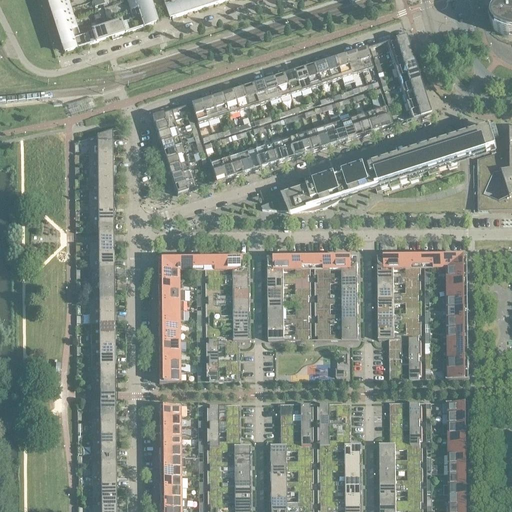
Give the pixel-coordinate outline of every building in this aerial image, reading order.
[(71,10),(69,0),(49,7),(52,16),(71,10)] [(150,5),(148,1),(147,0),(132,0),(127,2),(130,11),(150,5)] [(180,17),(174,0),(163,0),(170,20),(180,17)] [(186,0),(174,0),(180,17),(191,14),(186,0)] [(201,10),(197,0),(186,0),(191,14),(201,10)] [(211,7),(208,0),(197,0),(201,10),(211,7)] [(152,14),(151,8),(150,5),(130,11),(133,20),(152,14)] [(511,5),(509,6),(507,7),(505,8),(502,9),(500,10),(498,11),(497,12),(494,14),(493,15),(492,16),(491,17),(491,18),(491,19),(490,20),(490,22),(490,23),(490,24),(491,25),(491,26),(491,27),(492,28),(492,29),(493,30),(494,31),(496,32),(498,34),(500,35),(503,36),(506,37),(510,38),(511,38),(511,5)] [(74,19),(71,10),(52,16),(55,25),(74,19)] [(156,25),(155,22),(152,14),(133,20),(131,21),(134,32),(156,25)] [(77,28),(74,19),(55,25),(58,34),(77,28)] [(86,47),(134,32),(131,21),(83,36),(86,47)] [(80,37),(77,28),(58,34),(61,43),(80,37)] [(86,47),(83,36),(80,37),(61,43),(64,54),(86,47)] [(409,47),(406,38),(386,44),(389,53),(409,47)] [(411,55),(409,47),(389,53),(392,62),(411,55)] [(373,70),(367,51),(367,50),(356,54),(362,73),(373,70)] [(362,73),(356,54),(346,57),(352,77),(362,73)] [(414,64),(411,55),(392,62),(395,70),(414,64)] [(352,77),(346,57),(336,60),(342,80),(352,77)] [(342,80),(336,60),(325,64),(331,83),(342,80)] [(331,83),(325,64),(315,67),(321,86),(331,83)] [(417,73),(414,64),(395,70),(398,79),(417,73)] [(321,86),(315,67),(305,70),(311,90),(321,86)] [(311,90),(305,70),(294,74),(301,93),(311,90)] [(420,81),(417,73),(398,79),(400,87),(420,81)] [(301,93),(294,74),(284,77),(290,96),(301,93)] [(290,96),(284,77),(274,80),(280,100),(290,96)] [(280,100),(274,80),(264,84),(270,103),(280,100)] [(422,90),(420,81),(400,87),(403,96),(422,90)] [(270,103),(264,84),(253,87),(260,106),(270,103)] [(260,106),(253,87),(243,90),(249,110),(260,106)] [(249,110),(243,90),(233,93),(239,113),(249,110)] [(425,98),(422,90),(403,96),(406,105),(425,98)] [(239,113),(233,93),(222,97),(229,116),(239,113)] [(229,116),(222,97),(212,100),(218,119),(229,116)] [(428,107),(425,98),(406,105),(409,113),(428,107)] [(218,119),(212,100),(202,103),(208,123),(218,119)] [(208,123),(202,103),(191,107),(197,126),(208,123)] [(431,116),(428,107),(409,113),(411,122),(431,116)] [(392,128),(386,109),(375,112),(381,132),(392,128)] [(381,132),(375,112),(366,115),(373,135),(381,132)] [(174,122),(172,113),(152,119),(155,128),(174,122)] [(373,135),(366,115),(358,118),(364,137),(373,135)] [(364,137),(358,118),(349,121),(355,140),(364,137)] [(355,140),(349,121),(341,123),(347,143),(355,140)] [(177,131),(174,122),(155,128),(158,137),(177,131)] [(347,143),(341,123),(332,126),(338,146),(347,143)] [(338,146),(332,126),(323,129),(330,148),(338,146)] [(330,148),(323,129),(315,132),(321,151),(330,148)] [(458,163),(497,151),(492,135),(495,134),(498,133),(497,130),(491,132),(491,130),(432,149),(440,175),(460,168),(458,163)] [(511,130),(511,131),(511,130),(510,130),(510,151),(478,161),(479,162),(478,162),(478,177),(479,214),(489,214),(511,213),(511,130)] [(180,139),(177,131),(158,137),(160,145),(180,139)] [(113,157),(112,132),(97,137),(97,145),(88,145),(89,157),(113,157)] [(321,151),(315,132),(306,134),(313,154),(321,151)] [(313,154),(306,134),(298,137),(304,157),(313,154)] [(304,157),(298,137),(289,140),(295,159),(304,157)] [(183,148),(180,139),(160,145),(163,154),(183,148)] [(295,159),(289,140),(281,143),(287,162),(295,159)] [(287,162),(281,143),(272,145),(278,165),(287,162)] [(278,165),(272,145),(263,148),(270,168),(278,165)] [(185,156),(183,148),(163,154),(166,163),(185,156)] [(270,168),(263,148),(255,151),(261,170),(270,168)] [(440,175),(432,149),(412,156),(420,181),(440,175)] [(261,170),(255,151),(246,154),(253,173),(261,170)] [(253,173),(246,154),(238,156),(244,176),(253,173)] [(188,165),(185,156),(166,163),(169,171),(188,165)] [(244,176),(238,156),(229,159),(235,179),(244,176)] [(420,181),(412,156),(393,162),(401,187),(420,181)] [(113,169),(113,157),(89,157),(89,169),(113,169)] [(235,179),(229,159),(221,162),(227,181),(235,179)] [(227,181),(221,162),(210,165),(216,185),(227,181)] [(401,187),(393,162),(373,168),(380,188),(376,190),(377,195),(401,187)] [(191,173),(188,165),(169,171),(171,180),(191,173)] [(380,188),(373,168),(372,167),(366,169),(365,171),(333,181),(347,199),(371,191),(370,189),(369,188),(375,187),(376,190),(380,188)] [(113,181),(113,169),(89,169),(89,181),(113,181)] [(194,182),(191,173),(171,180),(174,188),(194,182)] [(347,199),(333,181),(333,180),(316,187),(315,186),(315,187),(308,189),(308,188),(307,189),(308,189),(285,196),(286,199),(262,208),(263,212),(290,213),(291,217),(301,214),(305,214),(308,214),(311,213),(314,213),(315,213),(323,211),(327,210),(331,208),(334,206),(347,199)] [(113,193),(113,181),(89,181),(89,193),(113,193)] [(197,191),(194,182),(174,188),(177,197),(197,191)] [(113,203),(113,193),(89,193),(89,203),(113,203)] [(113,213),(113,203),(89,203),(89,213),(113,213)] [(113,223),(113,213),(89,213),(89,224),(113,223)] [(197,220),(185,224),(187,229),(199,225),(197,220)] [(114,256),(114,234),(113,223),(89,224),(89,234),(98,234),(98,240),(98,245),(90,245),(90,256),(114,256)] [(114,268),(114,256),(90,256),(90,268),(114,268)] [(468,269),(468,258),(445,259),(445,270),(447,270),(446,269),(468,269)] [(401,270),(400,259),(378,259),(378,270),(394,270),(401,270)] [(445,270),(445,259),(400,259),(401,270),(405,270),(421,270),(445,270)] [(291,271),(290,260),(268,260),(268,271),(283,271),(283,272),(291,271)] [(335,271),(335,260),(290,260),(291,271),(295,271),(311,271),(311,272),(315,271),(330,271),(335,271)] [(358,270),(358,260),(335,260),(335,271),(342,271),(342,270),(358,270)] [(181,273),(180,261),(158,262),(158,272),(179,272),(179,273),(181,273)] [(225,272),(225,261),(180,261),(181,273),(205,273),(205,272),(220,272),(225,272)] [(248,271),(248,262),(248,261),(225,261),(225,272),(232,272),(248,271)] [(114,280),(114,268),(90,268),(90,280),(114,280)] [(468,279),(468,274),(468,269),(446,269),(447,270),(447,280),(468,279)] [(358,280),(358,275),(358,270),(342,270),(342,271),(342,275),(330,276),(330,271),(315,271),(315,277),(316,277),(317,277),(317,281),(358,280)] [(418,280),(418,276),(420,276),(421,276),(421,270),(405,270),(406,275),(394,275),(394,270),(378,270),(378,280),(418,280)] [(248,282),(248,276),(248,271),(232,272),(232,277),(220,277),(220,272),(205,272),(205,273),(205,278),(206,278),(207,278),(207,282),(248,282)] [(311,277),(311,272),(311,271),(295,271),(295,276),(283,276),(283,272),(283,271),(268,271),(268,281),(308,281),(308,277),(310,277),(311,277)] [(179,282),(179,273),(179,272),(158,272),(158,283),(179,282)] [(468,290),(468,279),(447,280),(447,290),(468,290)] [(114,292),(114,280),(90,280),(90,292),(114,292)] [(358,291),(358,280),(317,281),(318,285),(316,285),(315,285),(315,291),(331,291),(331,286),(343,286),(343,291),(358,291)] [(394,290),(394,285),(406,285),(406,290),(421,290),(421,284),(420,284),(418,284),(418,280),(378,280),(378,290),(394,290)] [(311,291),(311,285),(310,285),(308,285),(308,281),(268,281),(268,292),(284,291),(283,286),(296,286),(296,291),(311,291)] [(179,293),(179,282),(158,283),(158,293),(179,293)] [(248,292),(248,282),(207,282),(208,286),(206,286),(205,286),(205,292),(220,292),(220,287),(232,287),(232,292),(248,292)] [(419,300),(419,296),(420,296),(421,296),(421,290),(406,290),(406,295),(394,295),(394,290),(378,290),(378,301),(419,300)] [(468,300),(468,294),(468,290),(447,290),(447,300),(468,300)] [(311,298),(311,291),(296,291),(296,296),(284,296),(284,291),(268,292),(268,302),(309,301),(309,297),(310,297),(310,298),(311,298)] [(358,301),(358,295),(358,291),(343,291),(343,296),(331,296),(331,291),(315,291),(315,297),(316,297),(318,297),(318,301),(358,301)] [(114,304),(114,292),(90,292),(90,304),(114,304)] [(248,302),(248,297),(248,292),(232,292),(232,297),(220,298),(220,292),(205,292),(205,299),(206,299),(208,299),(208,302),(248,302)] [(179,303),(179,293),(158,293),(158,303),(179,303)] [(394,311),(394,305),(406,305),(406,311),(421,310),(421,304),(419,304),(419,300),(378,301),(378,311),(394,311)] [(468,310),(468,300),(447,300),(447,310),(468,310)] [(311,312),(311,305),(309,305),(309,301),(268,302),(268,312),(284,312),(284,307),(296,307),(296,312),(311,312)] [(358,311),(358,306),(358,301),(318,301),(318,305),(316,305),(315,305),(315,311),(331,311),(331,306),(343,306),(343,311),(358,311)] [(221,312),(221,307),(232,307),(232,312),(248,312),(248,302),(208,302),(208,306),(206,306),(205,306),(205,313),(221,312)] [(183,313),(183,303),(179,303),(158,303),(158,313),(183,313)] [(114,316),(114,304),(90,304),(90,316),(114,316)] [(419,321),(419,317),(421,317),(421,310),(406,311),(406,316),(394,316),(394,311),(378,311),(378,321),(419,321)] [(468,320),(468,315),(468,310),(447,310),(447,320),(468,320)] [(358,321),(358,316),(358,311),(343,311),(343,317),(331,317),(331,311),(315,311),(315,318),(316,318),(318,318),(318,322),(358,321)] [(248,322),(248,317),(248,312),(232,312),(232,317),(221,317),(221,312),(205,313),(205,319),(206,319),(208,319),(208,323),(248,322)] [(311,318),(311,312),(296,312),(296,317),(284,317),(284,312),(268,312),(268,322),(309,322),(309,318),(311,318)] [(183,323),(183,313),(158,313),(158,323),(180,323),(183,323)] [(115,326),(114,316),(90,316),(90,326),(115,326)] [(468,330),(468,320),(447,320),(447,331),(468,330)] [(358,331),(358,321),(318,322),(318,326),(316,326),(316,325),(315,325),(315,332),(331,332),(331,327),(343,327),(343,332),(358,331)] [(394,331),(394,326),(406,326),(406,331),(422,331),(421,324),(421,325),(419,325),(419,321),(378,321),(378,331),(394,331)] [(248,333),(248,322),(208,323),(208,327),(206,327),(205,327),(205,333),(221,333),(221,328),(233,328),(233,333),(248,333)] [(284,332),(284,327),(296,327),(296,332),(311,332),(311,326),(309,326),(309,322),(268,322),(268,332),(284,332)] [(180,333),(180,323),(158,323),(158,333),(180,333)] [(115,336),(115,326),(90,326),(91,336),(115,336)] [(469,341),(469,335),(468,330),(447,331),(447,341),(469,341)] [(359,342),(359,336),(358,331),(343,332),(343,337),(331,337),(331,332),(315,332),(316,338),(318,338),(318,342),(316,342),(316,343),(359,342)] [(422,337),(422,331),(406,331),(406,336),(394,336),(394,331),(378,331),(379,342),(389,342),(389,341),(419,341),(419,337),(421,337),(422,337)] [(311,338),(311,332),(296,332),(296,337),(284,337),(284,332),(268,332),(269,343),(312,343),(312,342),(309,342),(309,338),(311,338)] [(180,343),(180,333),(158,333),(159,344),(180,343)] [(249,343),(249,337),(248,333),(233,333),(233,338),(221,338),(221,333),(205,333),(206,339),(208,339),(208,343),(238,343),(249,343)] [(115,346),(115,336),(91,336),(91,347),(115,346)] [(422,351),(422,345),(421,345),(419,345),(419,341),(389,341),(389,342),(389,352),(402,351),(402,346),(409,346),(409,351),(422,351)] [(469,351),(469,341),(447,341),(447,351),(469,351)] [(180,354),(180,343),(159,344),(159,354),(180,354)] [(238,353),(238,343),(208,343),(208,347),(206,347),(206,353),(218,353),(218,348),(225,348),(225,353),(238,353)] [(115,357),(115,346),(91,347),(91,357),(115,357)] [(422,358),(422,351),(409,351),(410,356),(402,356),(402,351),(389,352),(389,362),(419,361),(419,357),(421,357),(421,358),(422,358)] [(469,361),(469,356),(469,351),(447,351),(448,361),(469,361)] [(238,363),(238,358),(238,353),(225,353),(225,358),(218,358),(218,353),(206,353),(206,360),(208,360),(208,364),(238,363)] [(180,364),(180,354),(159,354),(159,364),(180,364)] [(348,364),(348,355),(340,355),(340,364),(348,364)] [(115,369),(115,357),(91,357),(91,369),(115,369)] [(422,372),(422,365),(421,365),(419,365),(419,361),(389,362),(389,372),(402,372),(402,367),(410,367),(410,372),(422,372)] [(469,371),(469,361),(448,361),(448,371),(447,371),(448,371),(469,371)] [(238,373),(238,363),(208,364),(208,368),(206,368),(206,367),(206,374),(218,374),(218,369),(225,369),(225,374),(238,373)] [(180,374),(180,364),(159,364),(159,374),(180,374)] [(115,381),(115,369),(91,369),(91,381),(115,381)] [(469,382),(469,376),(469,371),(448,371),(444,371),(444,372),(444,381),(444,382),(469,382)] [(422,378),(422,372),(410,372),(410,377),(403,377),(402,372),(389,372),(390,383),(422,382),(420,382),(419,378),(421,378),(422,378)] [(239,384),(238,378),(238,373),(225,374),(225,379),(218,379),(218,374),(206,374),(206,380),(207,380),(208,380),(208,384),(206,384),(206,385),(239,384)] [(180,384),(180,374),(159,374),(159,385),(182,385),(182,384),(180,384)] [(115,413),(115,391),(115,381),(91,381),(91,392),(100,391),(100,398),(100,402),(91,402),(91,413),(115,413)] [(422,416),(422,410),(420,410),(420,406),(422,406),(422,405),(390,406),(390,416),(403,416),(403,411),(410,411),(410,416),(422,416)] [(469,416),(469,406),(469,405),(447,405),(447,406),(448,406),(448,416),(469,416)] [(349,417),(349,406),(316,407),(319,407),(319,411),(317,411),(316,411),(316,417),(329,417),(329,418),(336,418),(336,417),(349,417)] [(239,418),(239,407),(206,408),(209,408),(209,412),(207,412),(206,412),(206,418),(219,418),(219,413),(226,413),(226,418),(239,418)] [(312,417),(312,411),(310,411),(310,407),(312,407),(280,407),(280,418),(293,417),(293,418),(300,418),(300,417),(312,417)] [(181,419),(181,409),(182,409),(182,408),(159,408),(159,419),(181,419)] [(116,425),(115,413),(91,413),(91,425),(116,425)] [(422,423),(422,416),(410,416),(410,421),(403,421),(403,416),(390,416),(390,427),(420,426),(420,422),(422,422),(422,423)] [(470,426),(469,420),(469,416),(448,416),(448,426),(470,426)] [(312,424),(312,417),(300,417),(300,418),(300,422),(293,422),(293,418),(293,417),(280,418),(280,428),(310,428),(310,424),(312,424)] [(349,427),(349,422),(349,417),(336,417),(336,418),(336,422),(329,422),(329,418),(329,417),(316,417),(317,424),(317,423),(319,423),(319,427),(349,427)] [(239,428),(239,423),(239,418),(226,418),(226,423),(219,423),(219,418),(206,418),(206,425),(207,425),(209,425),(209,429),(239,428)] [(181,429),(181,419),(159,419),(160,429),(181,429)] [(116,437),(116,425),(91,425),(92,437),(116,437)] [(423,436),(423,430),(422,430),(420,430),(420,426),(390,427),(390,437),(403,437),(403,432),(410,432),(410,437),(423,436)] [(470,436),(470,426),(448,426),(448,436),(470,436)] [(349,437),(349,427),(319,427),(319,431),(317,431),(317,438),(329,438),(329,433),(336,432),(336,437),(349,437)] [(239,438),(239,428),(209,429),(209,433),(207,433),(207,432),(207,439),(219,439),(219,434),(226,434),(226,439),(239,438)] [(313,438),(313,431),(312,431),(310,431),(310,428),(280,428),(280,438),(293,438),(293,433),(300,433),(300,438),(313,438)] [(181,439),(181,429),(160,429),(160,439),(181,439)] [(423,443),(423,436),(410,437),(410,442),(403,442),(403,437),(390,437),(390,446),(390,447),(420,447),(420,443),(422,443),(423,443)] [(470,446),(470,441),(470,436),(448,436),(448,446),(470,446)] [(116,447),(116,437),(92,437),(92,447),(116,447)] [(349,447),(349,442),(349,437),(336,437),(336,442),(329,442),(329,438),(317,438),(317,444),(319,444),(319,448),(349,447)] [(239,448),(239,443),(239,438),(226,439),(226,444),(219,444),(219,439),(207,439),(207,445),(209,445),(209,449),(239,449),(239,448)] [(313,444),(313,438),(300,438),(300,443),(293,443),(293,438),(280,438),(280,448),(310,448),(310,444),(312,444),(313,444)] [(181,449),(181,439),(160,439),(160,450),(181,449)] [(396,457),(396,452),(408,452),(408,457),(423,457),(423,451),(422,451),(420,451),(420,447),(390,447),(390,446),(380,447),(380,457),(396,457)] [(470,456),(470,446),(448,446),(449,457),(470,456)] [(116,457),(116,447),(92,447),(92,458),(116,457)] [(332,458),(332,452),(344,452),(344,458),(360,458),(360,447),(349,447),(319,448),(319,452),(317,452),(317,458),(332,458)] [(222,459),(222,454),(234,454),(234,459),(250,459),(250,448),(239,448),(239,449),(209,449),(209,453),(207,453),(207,459),(222,459)] [(286,458),(286,453),(297,453),(298,458),(313,458),(313,452),(312,452),(310,452),(310,448),(280,448),(270,448),(270,459),(286,458)] [(181,460),(181,449),(160,450),(160,460),(181,460)] [(470,467),(470,461),(470,456),(449,457),(449,467),(470,467)] [(116,468),(116,457),(92,458),(92,468),(116,468)] [(423,463),(423,457),(408,457),(408,462),(396,462),(396,457),(380,457),(380,468),(420,467),(420,463),(422,463),(423,463)] [(313,464),(313,458),(298,458),(298,463),(286,463),(286,458),(270,459),(270,469),(310,468),(310,464),(312,464),(313,464)] [(360,468),(360,462),(360,458),(344,458),(344,463),(332,463),(332,458),(317,458),(317,464),(318,464),(319,464),(320,468),(360,468)] [(250,469),(250,464),(250,459),(234,459),(234,464),(222,464),(222,459),(207,459),(207,466),(208,466),(208,465),(209,465),(210,469),(250,469)] [(185,470),(185,460),(181,460),(160,460),(160,470),(181,470),(185,470)] [(396,478),(396,472),(408,472),(408,477),(423,477),(423,471),(422,471),(420,471),(420,467),(380,468),(380,478),(396,478)] [(470,477),(470,467),(449,467),(449,477),(470,477)] [(116,478),(116,468),(92,468),(92,478),(116,478)] [(286,479),(286,473),(298,473),(298,479),(313,478),(313,472),(312,472),(310,472),(310,468),(270,469),(270,479),(286,479)] [(332,478),(332,473),(344,473),(344,478),(360,478),(360,468),(320,468),(320,472),(318,472),(317,472),(317,478),(332,478)] [(222,480),(222,474),(234,474),(234,479),(250,479),(250,469),(210,469),(210,473),(208,473),(207,473),(207,480),(222,480)] [(181,480),(181,470),(160,470),(160,480),(181,480)] [(423,484),(423,477),(408,477),(408,482),(396,483),(396,478),(380,478),(380,488),(421,488),(421,484),(422,484),(423,484)] [(470,487),(470,482),(470,477),(449,477),(449,487),(470,487)] [(116,488),(116,478),(92,478),(92,488),(116,488)] [(313,485),(313,478),(298,479),(298,484),(286,484),(286,479),(270,479),(270,489),(311,489),(311,485),(312,485),(313,485)] [(360,488),(360,483),(360,478),(344,478),(344,483),(332,483),(332,478),(317,478),(317,485),(318,485),(320,485),(320,489),(360,488)] [(250,489),(250,484),(250,479),(234,479),(234,484),(223,484),(222,480),(207,480),(207,486),(208,486),(210,486),(210,490),(250,489)] [(182,490),(181,480),(160,480),(160,490),(182,490)] [(470,497),(470,487),(449,487),(449,497),(470,497)] [(116,498),(116,488),(92,488),(92,498),(116,498)] [(333,499),(333,493),(344,493),(344,499),(360,498),(360,488),(320,489),(320,492),(318,492),(317,492),(317,499),(333,499)] [(396,498),(396,493),(408,492),(408,498),(423,498),(423,491),(421,491),(421,488),(380,488),(380,498),(396,498)] [(223,500),(223,494),(234,494),(234,500),(250,500),(250,489),(210,490),(210,494),(208,494),(207,494),(207,500),(223,500)] [(286,499),(286,494),(298,494),(298,499),(313,499),(313,492),(313,493),(311,493),(311,489),(270,489),(270,499),(286,499)] [(182,500),(182,490),(160,490),(160,500),(182,500)] [(470,507),(470,502),(470,497),(449,497),(449,508),(470,507)] [(116,508),(116,498),(92,498),(92,509),(116,508)] [(360,509),(360,503),(360,498),(344,499),(344,503),(333,504),(333,499),(317,499),(317,505),(318,505),(320,505),(320,509),(360,509)] [(423,504),(423,498),(408,498),(408,503),(396,503),(396,498),(380,498),(380,508),(421,508),(421,504),(423,504)] [(313,505),(313,499),(298,499),(298,504),(286,504),(286,499),(270,499),(270,510),(311,509),(311,505),(313,505)] [(182,510),(182,500),(160,500),(160,511),(182,510)] [(250,510),(250,504),(250,500),(234,500),(234,505),(223,505),(223,500),(207,500),(207,506),(208,506),(210,506),(210,510),(250,510)]
